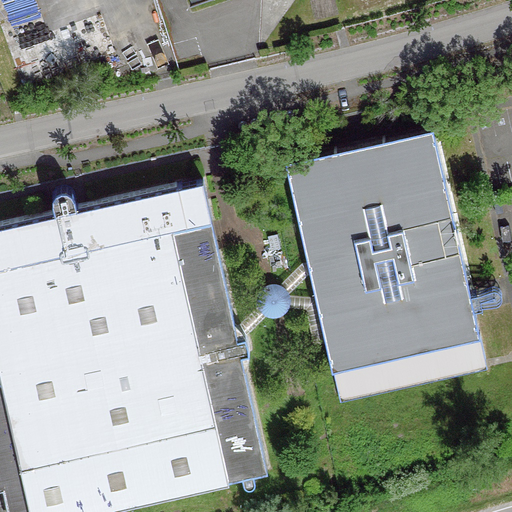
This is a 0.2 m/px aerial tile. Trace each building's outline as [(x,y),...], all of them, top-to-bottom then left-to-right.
[(0,0),(0,17),(25,86),(117,53),(103,15),(51,33),(38,0),(0,0)] [(289,158),(291,168),(438,136),(436,126),(289,158)] [(487,358),(438,136),(291,168),(319,294),(325,320),(313,321),(318,339),(328,336),(340,389),(487,358)] [(203,177),(78,205),(75,194),(74,191),(72,189),(70,187),(67,185),(62,185),(59,185),(56,186),(53,189),(52,192),(51,196),(54,211),(0,222),(0,486),(27,480),(32,500),(34,511),(76,511),(230,475),(242,473),(243,478),(244,480),(245,481),(247,482),(250,482),(252,482),(254,481),(255,478),(256,475),(255,470),(269,468),(242,350),(249,349),(249,343),(248,338),(245,332),(239,334),(236,322),(203,177)] [(253,308),(236,322),(239,334),(245,332),(260,317),(265,319),(270,320),(273,320),(276,319),(281,317),(284,315),(287,312),(289,308),(291,305),(291,302),(291,296),(289,291),(313,268),(310,254),(282,280),(278,278),(273,277),(268,277),(264,279),(259,281),(256,284),(252,288),(251,293),(250,296),(250,300),(251,305),(253,308)] [(325,320),(319,294),(289,291),(291,296),(291,302),(310,303),(313,321),(325,320)] [(340,389),(342,397),(489,365),(487,358),(340,389)] [(304,405),(313,447),(344,441),(342,429),(334,430),(327,400),(304,405)] [(34,511),(32,500),(12,504),(13,511),(34,511)]
